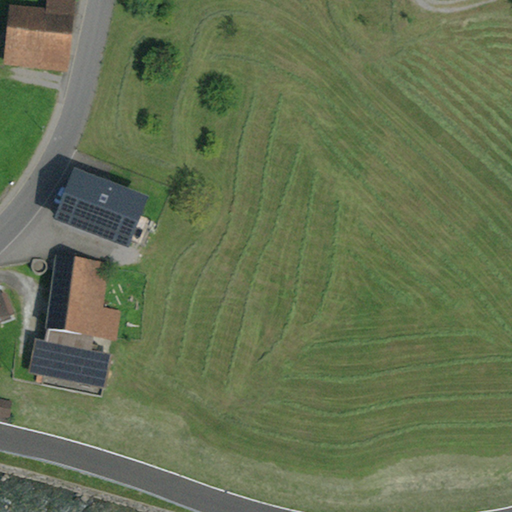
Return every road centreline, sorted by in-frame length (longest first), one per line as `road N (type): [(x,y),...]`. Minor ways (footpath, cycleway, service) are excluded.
road 1 (tertiary): [(102,0),(69,127),(32,199),(0,236)]
road 2 (tertiary): [(0,436),(243,511)]
